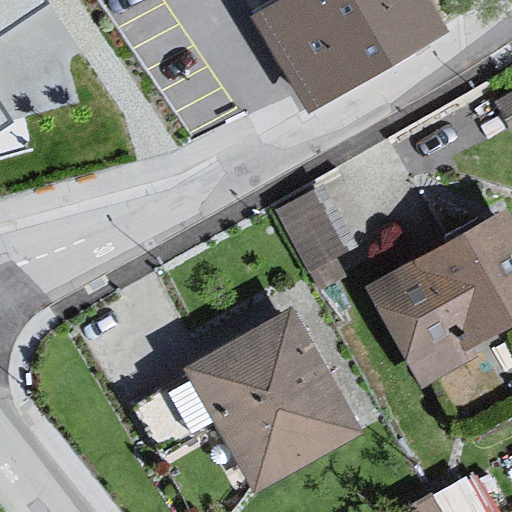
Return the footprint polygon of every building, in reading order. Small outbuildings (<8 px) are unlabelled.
[(0,0),(0,133),(14,125),(0,102),(0,34),(49,3),(47,0),(0,0)] [(433,0),(292,0),(254,23),(306,110),(448,25),(433,0)] [(511,87),(493,98),(511,131),(511,87)] [(319,177),(271,202),(304,265),(332,251),(352,240),(319,177)] [(511,205),(507,196),(359,278),(415,379),(473,347),(469,339),(511,315),(511,205)] [(343,272),(332,251),(304,265),(316,286),(343,272)] [(287,301),(179,363),(248,483),(356,422),(287,301)]
